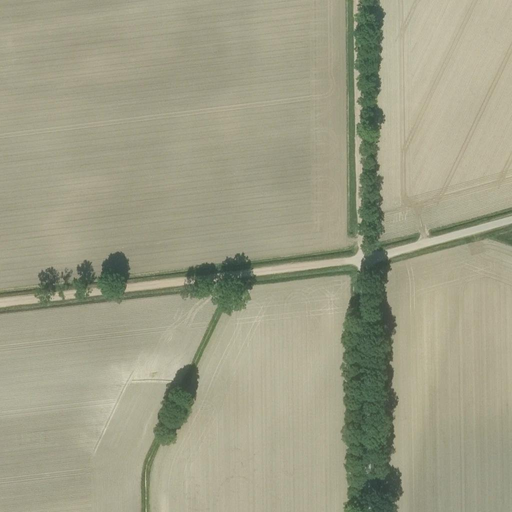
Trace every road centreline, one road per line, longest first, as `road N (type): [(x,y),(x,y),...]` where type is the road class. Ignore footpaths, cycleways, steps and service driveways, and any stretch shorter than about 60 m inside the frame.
road 1 (unclassified): [(367,511),(364,258),(511,219)]
road 2 (track): [(0,303),(364,258)]
road 3 (track): [(358,0),(364,258)]
